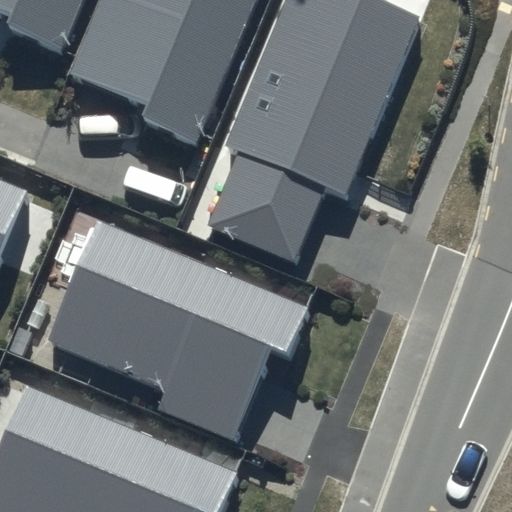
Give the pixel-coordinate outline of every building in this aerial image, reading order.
[(14,30),(66,52),(87,0),(0,0),(0,13),(18,21),(14,30)] [(148,124),(200,145),(259,0),(106,0),(74,78),(154,110),(148,124)] [(211,232),(298,267),(328,193),(350,202),(422,23),(369,1),(369,0),(290,0),(229,152),(242,157),(211,232)] [(0,269),(30,197),(0,184),(0,269)] [(162,415),(237,446),(274,354),(292,362),(312,313),(101,227),(52,347),(170,395),(162,415)] [(226,511),(241,479),(31,392),(0,466),(0,511),(226,511)]
